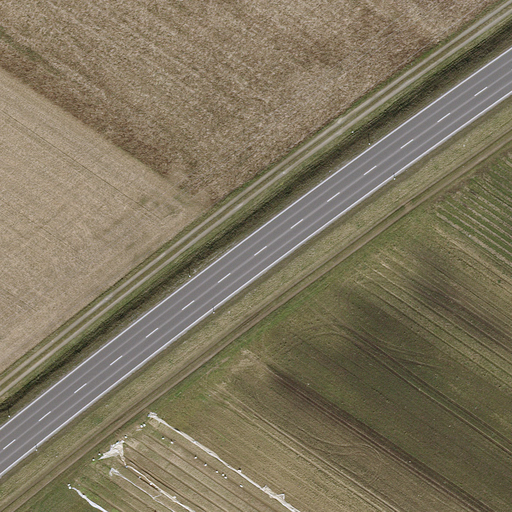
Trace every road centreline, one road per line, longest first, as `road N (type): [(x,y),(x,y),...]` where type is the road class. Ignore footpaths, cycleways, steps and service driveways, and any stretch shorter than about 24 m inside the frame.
road 1 (track): [(511,5),(235,204),(0,389)]
road 2 (primary): [(0,454),(255,254),(511,72)]
road 3 (track): [(511,132),(285,294),(4,511)]
